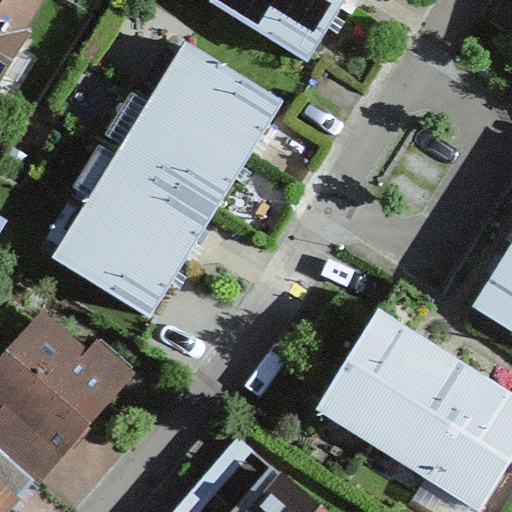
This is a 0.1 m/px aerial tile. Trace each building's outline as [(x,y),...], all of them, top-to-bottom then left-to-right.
[(16,37),(38,0),(0,0),(0,87),(27,43),(16,37)] [(329,0),(215,0),(214,3),(309,61),(342,8),(329,0)] [(511,0),(504,0),(491,22),(511,35),(511,32),(511,0)] [(187,47),(154,100),(249,158),(281,104),(187,47)] [(154,100),(122,152),(217,210),(249,158),(154,100)] [(122,152),(90,205),(184,263),(217,210),(122,152)] [(90,205),(56,259),(150,317),(184,263),(90,205)] [(511,255),(510,254),(477,307),(511,328),(511,255)] [(380,314),(417,337),(435,308),(398,286),(380,314)] [(380,314),(321,409),(374,442),(433,347),(417,337),(380,314)] [(116,385),(44,322),(0,372),(0,406),(9,415),(55,455),(116,385)] [(486,380),(433,347),(374,442),(426,475),(486,380)] [(511,456),(511,396),(486,380),(426,475),(479,508),(511,456)] [(0,449),(33,479),(55,455),(9,415),(0,424),(0,449)] [(202,483),(235,511),(255,511),(285,477),(240,439),(202,483)] [(0,511),(7,511),(35,480),(33,479),(0,449),(0,511)] [(326,511),(285,477),(255,511),(326,511)] [(177,511),(235,511),(202,483),(177,511)]
